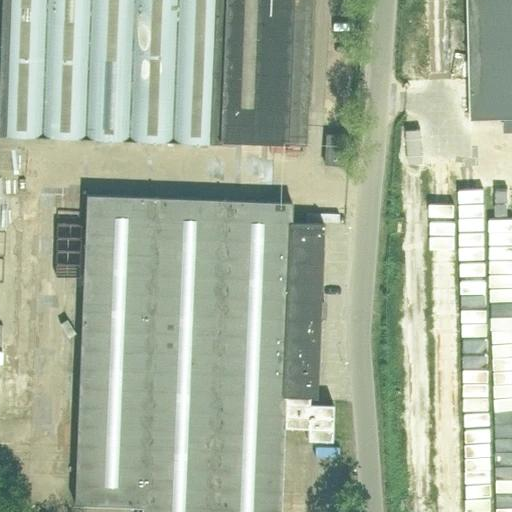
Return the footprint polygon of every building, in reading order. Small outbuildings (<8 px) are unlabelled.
[(0,0),(0,134),(218,143),(219,140),(285,143),(285,142),(303,143),(308,0),(0,0)] [(511,0),(467,0),(471,119),(511,117),(511,0)] [(348,136),(331,135),(330,150),(324,150),(323,163),(346,165),(348,136)] [(0,172),(20,173),(20,147),(0,146),(0,172)] [(1,364),(13,366),(26,257),(28,257),(34,214),(40,215),(42,199),(23,196),(24,193),(8,191),(6,208),(0,206),(0,260),(6,261),(3,282),(0,281),(0,300),(3,301),(0,327),(0,328),(6,329),(1,364)] [(290,202),(85,195),(73,503),(141,505),(140,511),(278,511),(282,426),(306,427),(305,439),(330,440),(331,403),(307,402),(308,396),(315,397),(315,395),(314,395),(321,243),(322,223),(289,221),(290,202)] [(0,451),(10,451),(10,428),(0,427),(0,451)] [(333,467),(334,444),(294,442),(293,463),(291,463),(291,479),(289,479),(288,491),(314,493),(315,466),(333,467)]
